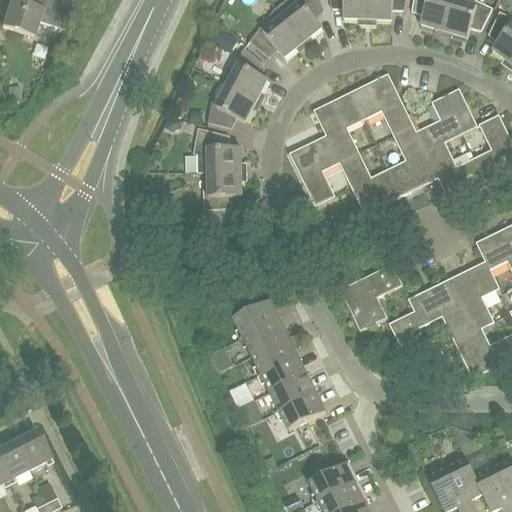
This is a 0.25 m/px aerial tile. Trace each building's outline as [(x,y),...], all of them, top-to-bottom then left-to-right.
[(78,9),(71,7),(50,0),(43,0),(40,12),(11,2),(2,29),(34,39),(38,25),(65,33),(78,9)] [(303,46),(322,30),(315,22),(324,14),(317,0),(289,0),(275,12),(303,46)] [(367,22),(368,0),(329,0),(332,12),(343,12),(343,22),(367,22)] [(405,0),(368,0),(367,22),(392,23),(392,13),(404,14),(405,0)] [(444,34),(453,0),(414,0),(412,15),(423,18),(420,28),(444,34)] [(492,11),(472,2),(470,0),(453,0),(444,34),(467,41),(470,31),(481,35),(492,11)] [(278,54),(284,61),(303,46),(275,12),(249,45),(269,61),(278,54)] [(511,67),(511,66),(511,20),(500,15),(488,38),(498,45),(492,53),(511,67)] [(206,41),(228,53),(235,40),(213,28),(206,41)] [(258,77),(263,67),(244,51),(230,70),(221,86),(226,88),(256,104),(268,82),(258,77)] [(394,140),(414,130),(388,78),(351,96),(364,123),(381,115),(394,140)] [(245,126),(256,104),(226,88),(219,103),(212,102),(208,126),(231,132),(237,121),(245,126)] [(445,145),(445,146),(478,130),(459,92),(432,106),(440,123),(416,135),(425,155),(445,145)] [(347,132),(364,123),(351,96),(314,114),(326,139),(340,166),(359,156),(347,132)] [(474,162),(487,189),(511,177),(511,144),(499,118),(479,128),(491,153),(474,162)] [(170,133),(174,135),(180,132),(181,132),(183,124),(182,124),(171,120),(170,124),(167,132),(170,133)] [(416,135),(414,130),(394,140),(406,164),(389,173),(402,200),(438,182),(425,155),(416,135)] [(230,139),(206,134),(199,132),(194,157),(197,157),(197,176),(208,176),(241,175),(241,151),(230,151),(230,139)] [(340,166),(326,139),(289,157),(315,210),(335,200),(323,175),(339,167),(340,166)] [(457,170),(445,146),(445,145),(425,155),(438,182),(450,207),(487,189),(474,162),(457,170)] [(402,200),(389,173),(371,181),(359,156),(340,166),(339,167),(365,218),(402,200)] [(241,175),(208,176),(208,193),(203,193),(204,213),(207,213),(232,212),(232,200),(242,200),(241,175)] [(182,227),(208,225),(207,213),(204,213),(182,215),(182,227)] [(182,227),(172,227),(173,252),(210,249),(208,225),(182,227)] [(511,228),(476,246),(485,265),(486,265),(490,273),(507,265),(511,275),(511,228)] [(490,273),(486,265),(485,265),(449,283),(475,335),(482,331),(482,332),(494,326),(482,300),(500,292),(490,273)] [(392,267),(340,293),(360,335),(388,321),(377,301),(403,289),(392,267)] [(449,283),(408,303),(414,315),(422,330),(442,320),(454,345),(475,335),(449,283)] [(240,343),(280,323),(271,304),(234,322),(241,336),(237,338),(240,343)] [(414,315),(389,327),(396,342),(412,334),(412,335),(422,330),(414,315)] [(511,338),(511,337),(511,319),(510,316),(502,320),(503,323),(511,338)] [(252,360),(289,342),(280,323),(240,343),(242,348),(246,346),(252,360)] [(490,348),(482,332),(482,331),(475,335),(454,345),(472,382),(511,362),(511,337),(511,338),(490,348)] [(412,334),(396,342),(409,368),(424,360),(412,335),(412,334)] [(257,380),(298,360),(289,342),(252,360),(259,373),(255,375),(257,380)] [(449,349),(439,354),(446,368),(456,363),(449,349)] [(270,396),(307,378),(298,360),(257,380),(260,385),(264,383),(270,396)] [(275,416),(316,396),(307,378),(270,396),(277,409),(273,411),(275,416)] [(316,396),(275,416),(278,421),(282,420),(289,433),(325,416),(316,396)] [(14,444),(29,473),(45,465),(47,469),(53,465),(36,433),(14,444)] [(13,481),(29,473),(14,444),(0,451),(0,469),(10,488),(15,485),(13,481)] [(474,479),(465,461),(446,470),(466,511),(475,511),(471,503),(482,497),(483,497),(474,479)] [(511,462),(511,461),(492,470),(511,510),(511,462)] [(315,506),(355,486),(346,467),(310,485),(316,499),(312,501),(315,506)] [(4,491),(10,488),(0,469),(0,487),(2,487),(4,491)] [(457,511),(466,511),(446,470),(427,479),(443,511),(452,511),(457,510),(457,511)] [(503,511),(511,511),(511,510),(492,470),(474,479),(483,497),(482,497),(489,511),(497,511),(502,510),(503,511)] [(322,511),(349,511),(364,505),(355,486),(315,506),(317,511),(321,509),(322,511)] [(297,511),(292,500),(285,503),(284,504),(287,511),(297,511)] [(56,501),(46,507),(48,511),(57,511),(61,510),(56,501)]
